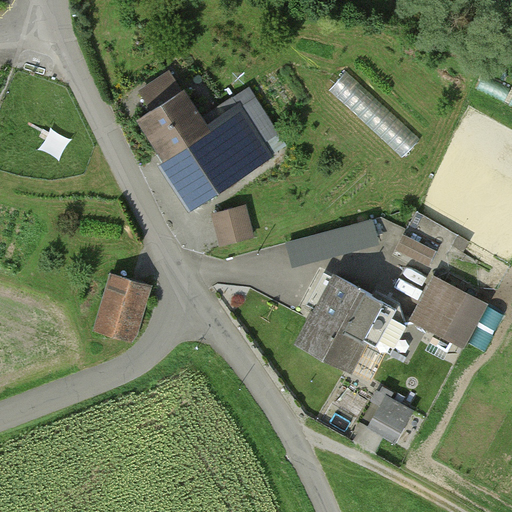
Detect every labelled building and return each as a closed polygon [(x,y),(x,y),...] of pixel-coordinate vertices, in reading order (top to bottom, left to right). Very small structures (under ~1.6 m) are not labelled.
[(332,87),(408,156),(425,137),(350,68),(332,87)] [(189,94),(141,124),(200,215),(279,165),(268,148),(283,139),(260,103),(214,133),(189,94)] [(6,149),(3,167),(22,170),(25,152),(6,149)] [(256,235),(247,203),(211,213),(220,245),(256,235)] [(373,218),(285,242),(292,268),(380,244),(373,218)] [(439,250),(405,234),(397,250),(431,266),(439,250)] [(140,346),(157,289),(111,275),(94,332),(140,346)] [(415,324),(448,342),(473,297),(439,279),(415,324)] [(407,320),(335,280),(299,343),(352,373),(371,339),(390,350),(407,320)] [(400,443),(418,411),(389,394),(370,426),(400,443)]
